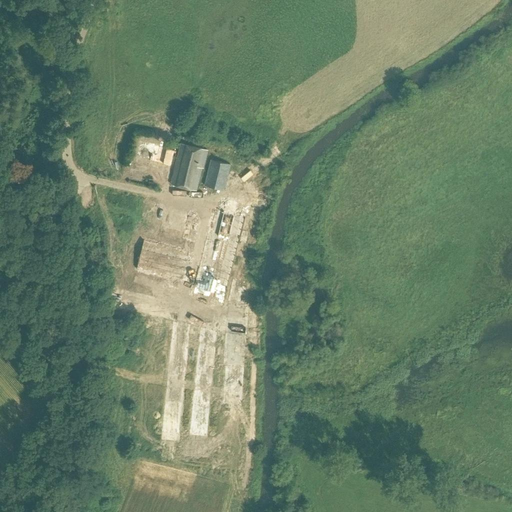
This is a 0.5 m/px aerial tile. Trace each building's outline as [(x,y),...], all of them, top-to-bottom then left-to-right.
[(171,167),(175,150),(140,141),(135,159),(171,167)] [(204,168),(208,150),(181,143),(171,184),(196,191),(202,168),(204,168)] [(224,191),(230,164),(210,160),(204,186),(224,191)] [(236,208),(235,198),(226,199),(228,209),(236,208)] [(197,248),(203,219),(165,211),(158,242),(160,242),(156,262),(144,260),(143,267),(163,272),(161,282),(183,287),(191,247),(197,248)] [(181,303),(185,290),(169,285),(165,298),(181,303)] [(243,421),(244,382),(231,381),(230,410),(238,410),(238,413),(231,413),(231,421),(243,421)] [(142,422),(158,423),(159,407),(160,407),(161,391),(144,390),(143,405),(151,405),(151,412),(143,411),(142,422)] [(194,421),(194,437),(209,437),(210,412),(200,411),(200,421),(194,421)] [(188,456),(196,456),(195,442),(187,443),(188,456)] [(225,472),(241,472),(242,447),(225,447),(225,472)] [(212,481),(218,475),(212,470),(206,476),(212,481)]
